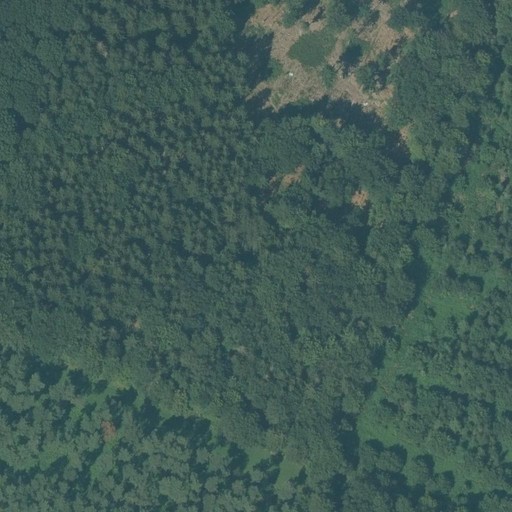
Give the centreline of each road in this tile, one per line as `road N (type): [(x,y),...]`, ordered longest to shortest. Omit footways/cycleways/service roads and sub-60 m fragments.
road 1 (track): [(488,0),(310,455)]
road 2 (track): [(310,455),(453,511)]
